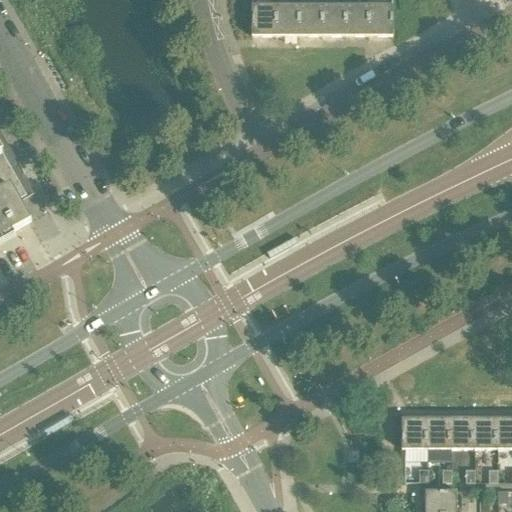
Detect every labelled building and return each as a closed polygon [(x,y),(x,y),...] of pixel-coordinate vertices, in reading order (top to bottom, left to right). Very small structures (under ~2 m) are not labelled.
[(251,38),(275,38),(275,7),(251,7),(251,38)] [(275,38),(299,38),(298,7),(275,7),(275,38)] [(299,38),(322,38),(322,7),(298,7),(299,38)] [(322,38),(346,38),(346,7),(322,7),(322,38)] [(346,38),(369,38),(369,7),(346,7),(346,38)] [(369,7),(369,38),(392,38),(392,7),(369,7)] [(0,241),(31,224),(18,202),(32,194),(13,161),(7,151),(3,153),(0,148),(0,241)] [(498,452),(511,451),(511,420),(498,421),(498,452)] [(401,452),(428,452),(428,421),(401,421),(401,452)] [(428,452),(452,452),(452,421),(428,421),(428,452)] [(452,452),(474,452),(475,421),(452,421),(452,452)] [(474,452),(498,452),(498,421),(475,421),(474,452)] [(419,485),(428,485),(428,472),(419,472),(419,485)] [(442,485),(451,485),(451,472),(442,472),(442,485)] [(466,485),(474,485),(474,472),(466,472),(466,485)] [(489,485),(497,485),(498,472),(489,472),(489,485)] [(425,493),(425,511),(456,511),(456,493),(425,493)] [(497,494),(497,506),(507,506),(507,494),(497,494)]
